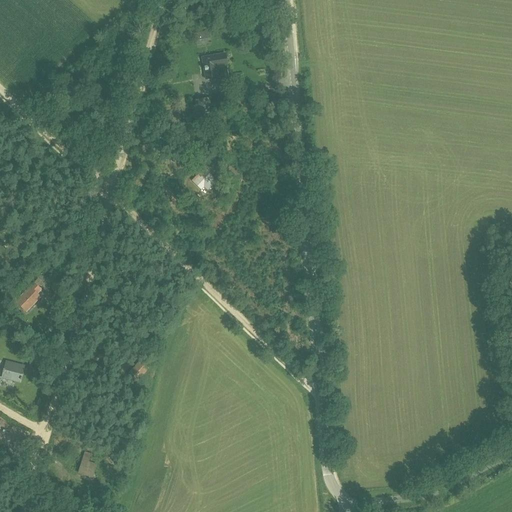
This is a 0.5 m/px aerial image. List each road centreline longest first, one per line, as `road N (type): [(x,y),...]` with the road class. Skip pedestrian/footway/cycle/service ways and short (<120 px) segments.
road 1 (unclassified): [(346,502),(328,473),(288,0)]
road 2 (track): [(0,85),(320,383)]
road 3 (track): [(111,197),(21,511)]
road 4 (track): [(162,0),(111,197)]
road 5 (unclassified): [(346,502),(447,490),(511,457)]
